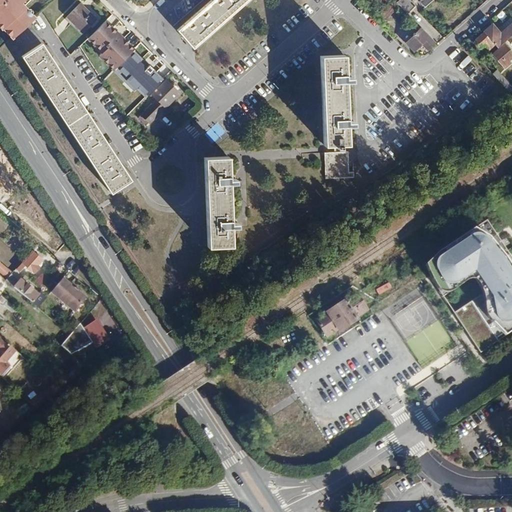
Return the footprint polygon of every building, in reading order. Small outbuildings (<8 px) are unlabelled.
[(0,0),(0,26),(11,38),(35,17),(21,2),(23,0),(0,0)] [(209,0),(175,30),(191,48),(246,0),(209,0)] [(407,0),(398,0),(395,3),(408,15),(416,8),(407,0)] [(419,0),(417,2),(423,9),(432,0),(419,0)] [(79,3),(66,16),(81,32),(95,19),(79,3)] [(392,4),(381,15),(385,20),(396,9),(392,4)] [(133,50),(104,21),(86,37),(101,53),(98,55),(113,70),(115,68),(129,53),(133,50)] [(490,24),(482,32),(495,48),(511,33),(511,21),(498,33),(490,24)] [(408,41),(405,43),(412,51),(420,43),(426,50),(433,43),(419,29),(419,30),(417,29),(413,33),(414,34),(411,38),(409,36),(406,39),(408,41)] [(482,32),(471,41),(478,49),(482,46),(487,51),(490,49),(491,52),(495,48),(482,32)] [(42,43),(22,56),(110,193),(131,180),(42,43)] [(511,53),(504,44),(492,55),(503,68),(510,63),(508,61),(511,57),(511,53)] [(140,65),(129,53),(115,68),(126,79),(140,65)] [(343,55),(319,55),(322,144),(336,143),(337,146),(347,146),(346,125),(353,124),(353,119),(345,119),(344,82),(352,81),(352,76),(344,77),(343,55)] [(511,90),(495,72),(491,75),(508,94),(511,91),(511,90)] [(164,81),(149,95),(154,101),(135,119),(143,127),(177,93),(164,81)] [(347,151),(323,152),(324,178),(353,178),(353,164),(347,164),(347,151)] [(228,156),(204,156),(206,246),(231,246),(230,227),(238,226),(237,221),(230,221),(229,183),(236,183),(236,177),(228,178),(228,156)] [(439,252),(426,265),(431,280),(441,294),(474,272),(489,293),(455,316),(477,349),(511,325),(511,258),(486,220),(439,252)] [(23,262),(16,270),(19,272),(25,265),(34,273),(40,267),(37,265),(42,260),(33,252),(23,263),(23,262)] [(11,274),(5,281),(11,285),(16,279),(11,274)] [(78,292),(62,279),(50,293),(66,306),(78,292)] [(20,280),(14,288),(38,308),(47,297),(40,292),(38,295),(20,280)] [(377,295),(391,289),(388,282),(374,289),(377,295)] [(86,299),(78,292),(66,306),(74,313),(86,299)] [(355,295),(315,322),(325,338),(336,331),(337,333),(357,321),(355,319),(367,311),(355,295)] [(60,347),(70,355),(91,342),(94,348),(100,343),(104,350),(114,343),(111,337),(106,339),(94,321),(82,329),(79,323),(60,347)] [(0,370),(16,352),(0,338),(0,370)] [(284,341),(270,350),(275,359),(289,351),(284,341)]
